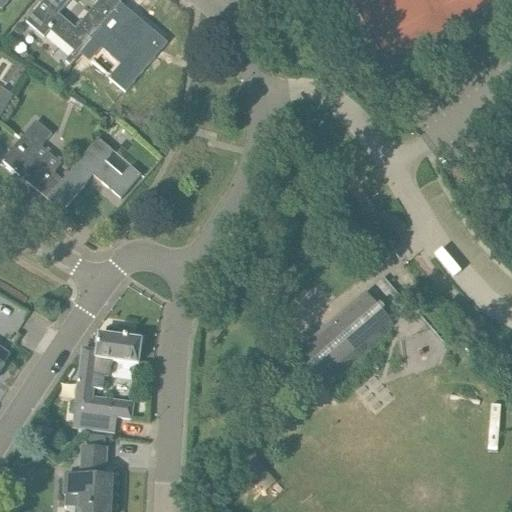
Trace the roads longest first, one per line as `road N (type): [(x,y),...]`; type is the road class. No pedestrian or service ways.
road 1 (unclassified): [(511,314),(451,260),(337,98),(319,88),(251,90)]
road 2 (residential): [(164,511),(174,340),(194,271)]
road 3 (residential): [(194,271),(248,164),(251,90)]
road 4 (residential): [(0,439),(99,281)]
